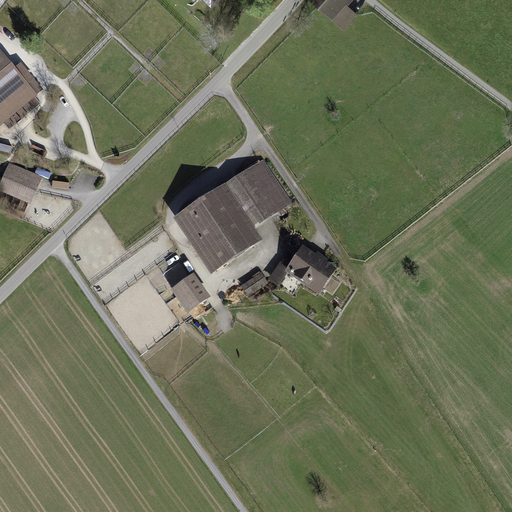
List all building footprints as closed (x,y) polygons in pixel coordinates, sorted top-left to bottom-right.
[(352,0),(312,0),(344,28),(358,13),(348,5),(352,0)] [(0,51),(0,126),(37,96),(0,51)] [(0,145),(0,151),(11,154),(13,148),(0,145)] [(263,160),(173,220),(211,277),(263,242),(255,229),(293,204),(263,160)] [(43,178),(9,163),(0,185),(0,192),(31,205),(43,178)] [(316,255),(304,246),(289,268),(286,273),(288,274),(319,296),(338,270),(327,262),(329,260),(318,253),(316,255)] [(185,273),(182,271),(185,267),(177,262),(165,279),(176,286),(185,273)] [(280,262),(268,280),(279,287),(288,274),(286,273),(289,268),(280,262)] [(261,273),(241,286),(248,297),(269,284),(261,273)] [(194,275),(171,291),(188,315),(211,299),(194,275)]
